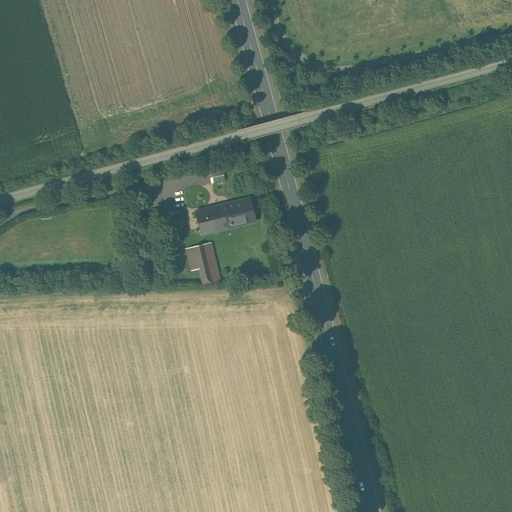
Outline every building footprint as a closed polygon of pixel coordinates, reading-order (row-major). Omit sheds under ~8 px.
[(222,169),(211,171),(213,183),(225,181),(222,169)] [(250,198),(219,206),(225,229),(256,221),(250,198)] [(219,206),(195,212),(200,235),(225,229),(219,206)] [(210,243),(186,249),(191,270),(199,268),(215,264),(210,243)] [(215,264),(199,268),(202,284),(219,280),(215,264)] [(0,511),(76,511),(257,475),(226,330),(0,377),(0,511)] [(264,511),(256,475),(77,511),(264,511)]
